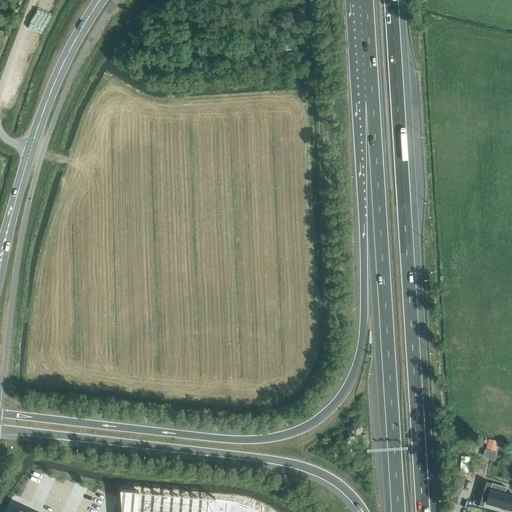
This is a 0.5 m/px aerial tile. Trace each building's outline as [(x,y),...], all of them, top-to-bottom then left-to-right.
[(37,0),(30,31),(44,34),(52,0),(37,0)] [(487,440),(485,449),(495,452),(498,443),(487,440)] [(481,481),(475,504),(482,506),(489,483),(481,481)] [(491,483),(485,503),(511,510),(511,496),(504,494),(506,487),(491,483)] [(258,511),(252,508),(233,501),(214,499),(138,493),(138,491),(119,489),(120,511),(258,511)]
